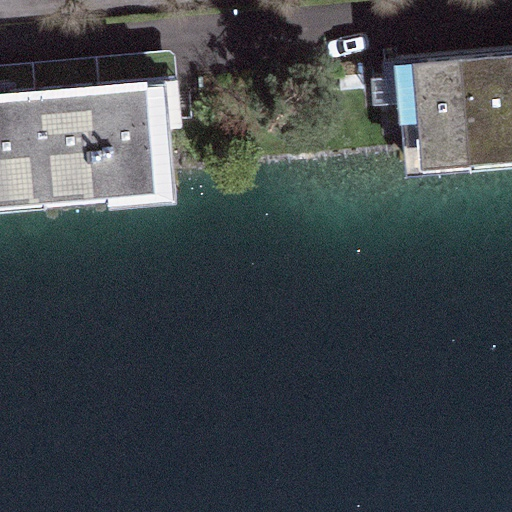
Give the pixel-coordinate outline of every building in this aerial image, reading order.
[(511,45),(460,50),(469,153),(511,148),(511,45)] [(460,50),(396,56),(405,158),(469,153),(460,50)] [(164,74),(100,79),(109,184),(110,195),(174,189),(164,74)] [(100,79),(35,85),(44,190),(109,184),(100,79)] [(35,85),(0,88),(0,193),(44,190),(35,85)]
